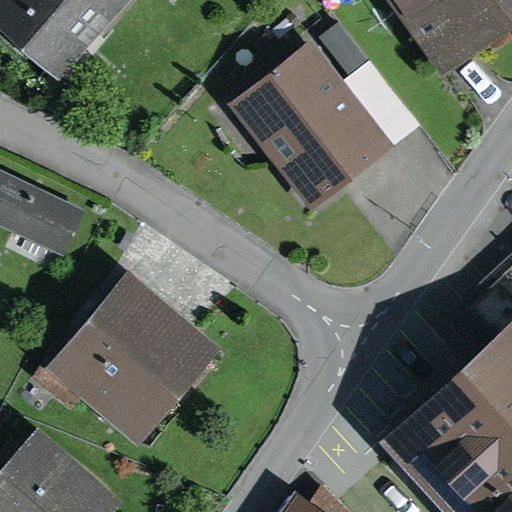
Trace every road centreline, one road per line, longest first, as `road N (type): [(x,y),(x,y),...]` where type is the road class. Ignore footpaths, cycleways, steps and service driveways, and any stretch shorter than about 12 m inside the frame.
road 1 (residential): [(0,120),(138,188),(359,340)]
road 2 (residential): [(511,127),(359,340)]
road 3 (residential): [(359,340),(244,511)]
